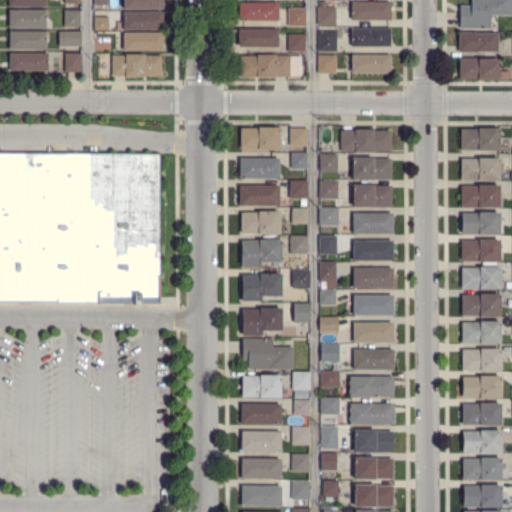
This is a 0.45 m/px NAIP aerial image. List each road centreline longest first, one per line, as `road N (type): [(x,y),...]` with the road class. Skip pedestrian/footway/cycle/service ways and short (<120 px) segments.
road 1 (residential): [(426,0),(427,511)]
road 2 (residential): [(200,99),(201,511)]
road 3 (residential): [(200,99),(511,100)]
road 4 (residential): [(0,98),(200,99)]
